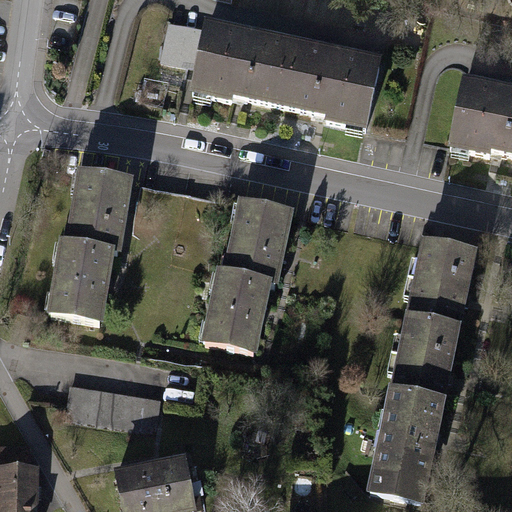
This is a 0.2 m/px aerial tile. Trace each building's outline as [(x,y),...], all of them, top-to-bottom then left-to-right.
[(281,105),(294,45),(210,26),(195,93),(228,100),(230,94),(281,105)] [(191,31),(169,27),(162,63),(184,67),(191,31)] [(364,130),(378,63),(294,45),(281,105),(330,116),(329,122),(364,130)] [(511,154),(511,91),(469,82),(455,148),(488,156),(489,149),(511,154)] [(131,182),(82,174),(71,244),(113,251),(120,252),(131,182)] [(293,215),(244,205),(230,274),(271,283),(278,285),(293,215)] [(71,244),(63,244),(51,320),(101,328),(113,251),(71,244)] [(475,259),(423,248),(407,322),(459,333),(475,259)] [(230,274),(222,273),(205,348),(255,359),(271,283),(230,274)] [(459,333),(407,322),(391,397),(443,408),(459,333)] [(160,405),(71,390),(65,421),(155,436),(160,405)] [(442,408),(390,397),(369,498),(421,509),(442,408)] [(0,511),(35,511),(36,471),(30,471),(29,451),(0,450),(0,511)] [(184,461),(119,474),(125,511),(186,511),(194,511),(184,461)]
